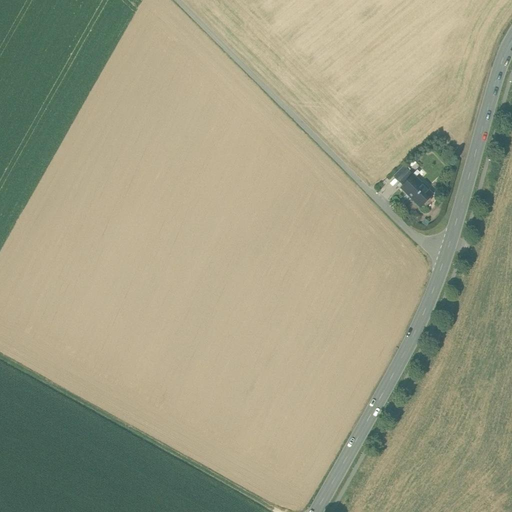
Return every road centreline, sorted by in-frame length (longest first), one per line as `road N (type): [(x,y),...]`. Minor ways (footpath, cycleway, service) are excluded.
road 1 (unclassified): [(177,0),(413,234),(446,247)]
road 2 (track): [(277,511),(0,357)]
road 3 (secondary): [(316,511),(418,325),(446,247)]
road 4 (secondary): [(446,247),(511,42)]
